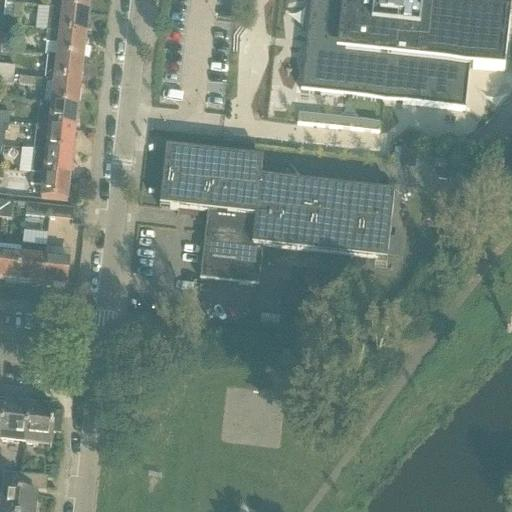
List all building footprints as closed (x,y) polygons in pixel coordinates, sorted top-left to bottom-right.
[(62,0),(63,1),(61,12),(88,15),(89,0),(62,0)] [(305,49),(300,95),(465,112),(469,69),(504,73),(511,0),(318,0),(313,50),(305,49)] [(5,5),(3,16),(14,17),(15,7),(5,5)] [(50,10),(47,34),(85,38),(88,15),(61,12),(50,10)] [(3,20),(2,29),(19,31),(20,21),(3,20)] [(2,29),(1,39),(18,41),(19,31),(2,29)] [(47,34),(46,46),(57,47),(57,49),(56,59),(83,62),(85,38),(47,34)] [(45,82),(53,82),(80,85),(83,62),(56,59),(48,58),(45,82)] [(0,67),(0,77),(14,79),(15,69),(0,67)] [(0,77),(0,86),(13,88),(14,79),(0,77)] [(19,79),(18,88),(33,89),(34,81),(19,79)] [(53,82),(51,106),(77,109),(80,85),(53,82)] [(39,106),(36,128),(48,130),(75,133),(77,109),(51,106),(51,107),(39,106)] [(0,124),(8,125),(9,116),(0,115),(0,124)] [(298,116),(297,126),(322,129),(324,119),(298,116)] [(324,119),(322,129),(342,131),(343,121),(324,119)] [(343,121),(342,131),(361,133),(362,123),(343,121)] [(362,123),(361,133),(379,135),(380,125),(362,123)] [(0,124),(0,148),(2,136),(2,135),(7,135),(8,125),(0,124)] [(36,131),(34,152),(72,156),(75,133),(48,130),(36,128),(36,131)] [(34,152),(31,175),(69,180),(72,156),(34,152)] [(199,282),(258,289),(262,251),(386,265),(394,197),(261,181),(263,163),(166,152),(159,210),(207,216),(199,282)] [(30,185),(30,188),(42,189),(41,202),(47,202),(67,204),(69,185),(69,180),(31,175),(30,185)] [(450,175),(447,198),(477,201),(479,179),(450,175)] [(2,204),(0,221),(12,223),(14,205),(2,204)] [(26,206),(25,218),(35,220),(49,221),(49,220),(50,209),(26,206)] [(50,209),(49,220),(72,223),(73,211),(50,209)] [(20,258),(17,285),(41,287),(44,261),(45,250),(22,248),(20,258)] [(0,282),(17,285),(20,258),(0,255),(0,282)] [(44,261),(41,287),(65,290),(68,263),(44,261)] [(0,428),(0,442),(24,445),(28,411),(2,408),(0,428)] [(28,411),(24,445),(49,448),(49,450),(50,450),(52,436),(60,437),(63,415),(54,414),(54,412),(53,412),(52,413),(28,411)] [(1,488),(17,490),(18,477),(3,475),(1,488)] [(18,477),(17,490),(46,493),(47,480),(18,477)] [(1,495),(0,505),(0,511),(32,511),(34,500),(36,500),(36,499),(1,495)]
